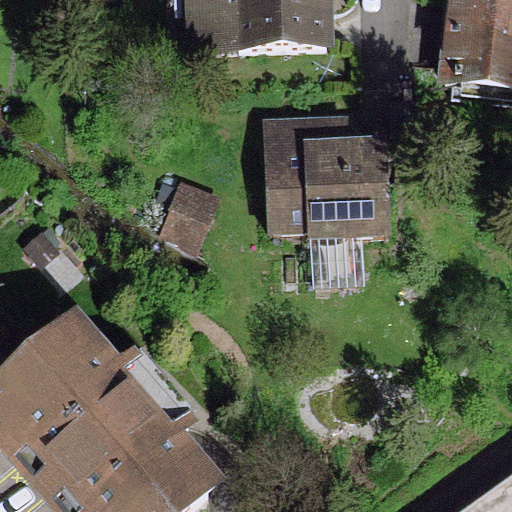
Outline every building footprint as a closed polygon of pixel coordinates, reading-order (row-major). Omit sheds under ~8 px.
[(193,0),(196,58),(321,55),(319,0),(193,0)] [(511,0),(458,0),(450,85),(511,91),(511,0)] [(332,154),(331,130),(303,131),(271,132),(275,233),(315,232),(315,238),(318,238),(318,225),(346,224),(347,237),(390,235),(387,152),(332,154)] [(160,238),(162,239),(192,251),(211,207),(179,194),(160,238)] [(191,511),(211,495),(194,475),(200,469),(177,441),(191,429),(158,391),(144,402),(96,346),(90,352),(72,331),(0,392),(0,408),(33,447),(19,459),(40,483),(54,472),(60,479),(70,491),(57,502),(64,511),(191,511)] [(511,511),(511,483),(471,511),(511,511)]
